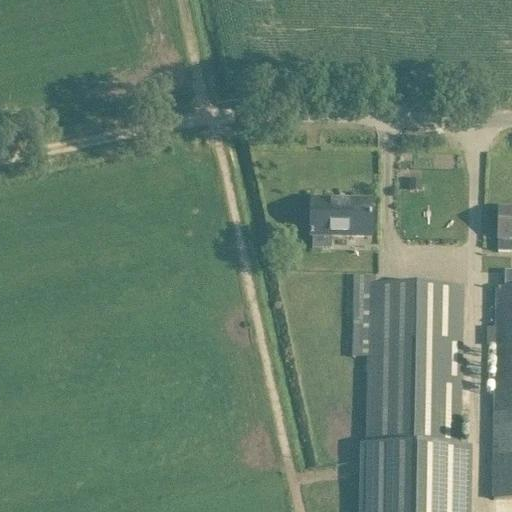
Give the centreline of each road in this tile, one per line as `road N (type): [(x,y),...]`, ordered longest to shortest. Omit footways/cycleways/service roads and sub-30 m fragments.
road 1 (track): [(0,157),(204,116),(296,511)]
road 2 (unclassified): [(511,118),(204,116)]
